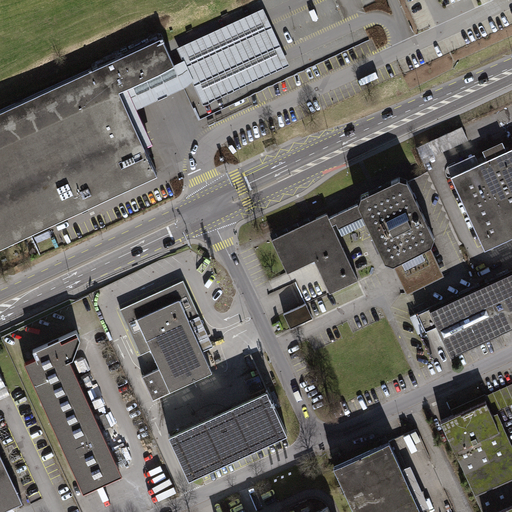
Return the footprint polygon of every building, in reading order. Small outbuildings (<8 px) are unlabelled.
[(264,9),(178,46),(185,58),(174,64),(153,73),(119,89),(123,98),(145,144),(153,140),(135,101),(190,77),(203,102),(290,64),(286,56),(283,49),(266,14),(264,9)] [(164,41),(0,115),(0,242),(156,172),(145,144),(123,98),(119,89),(153,73),(174,64),(164,41)] [(511,151),(450,179),(483,251),(511,237),(511,151)] [(483,151),(476,154),(479,163),(486,160),(483,151)] [(402,181),(353,204),(382,269),(432,246),(402,181)] [(329,217),(275,243),(303,301),(282,312),(291,329),(314,317),(309,304),(357,279),(329,217)] [(511,331),(511,274),(430,311),(452,359),(511,331)] [(182,283),(120,309),(140,356),(151,351),(159,369),(150,373),(142,377),(151,399),(160,396),(212,373),(202,350),(210,347),(182,283)] [(439,358),(449,353),(437,326),(427,331),(439,358)] [(78,331),(35,352),(39,359),(24,367),(84,490),(124,471),(70,361),(82,340),(78,331)] [(265,390),(169,433),(188,477),(285,434),(265,390)] [(33,404),(42,421),(41,422),(52,443),(58,440),(40,401),(33,404)] [(511,511),(511,441),(493,401),(442,425),(483,511),(511,511)] [(103,423),(112,442),(125,435),(120,424),(114,427),(111,419),(103,423)] [(427,511),(393,441),(331,471),(351,511),(427,511)] [(0,511),(19,511),(30,507),(0,444),(0,511)]
